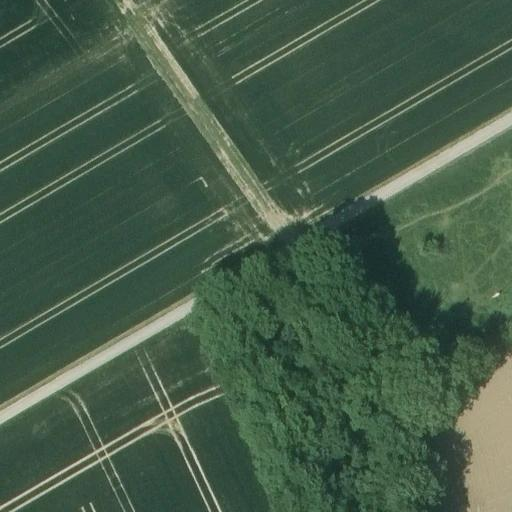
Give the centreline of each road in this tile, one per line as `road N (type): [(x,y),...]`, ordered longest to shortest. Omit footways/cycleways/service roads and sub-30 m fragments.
road 1 (track): [(294,246),(0,420)]
road 2 (track): [(294,246),(113,0)]
road 3 (track): [(294,246),(381,386),(424,511)]
road 4 (track): [(294,246),(511,118)]
